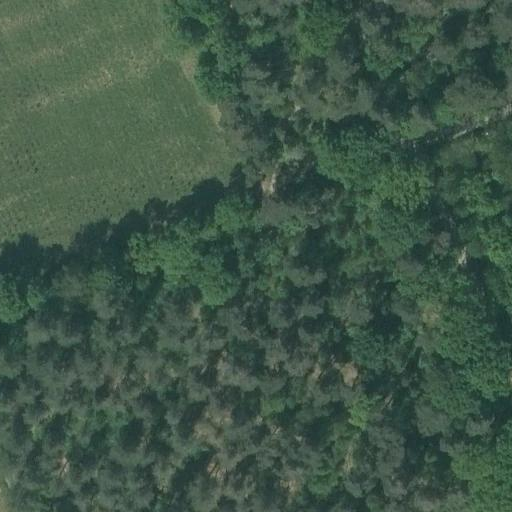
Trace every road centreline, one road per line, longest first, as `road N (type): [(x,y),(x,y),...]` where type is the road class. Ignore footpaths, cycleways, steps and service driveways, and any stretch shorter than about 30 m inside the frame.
road 1 (track): [(511,368),(348,0)]
road 2 (track): [(511,111),(244,192)]
